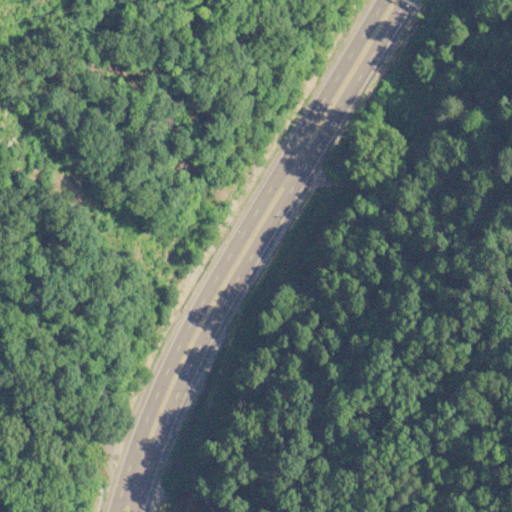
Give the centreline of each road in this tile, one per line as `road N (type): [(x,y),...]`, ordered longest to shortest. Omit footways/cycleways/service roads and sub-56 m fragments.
road 1 (secondary): [(134,511),(200,345),(405,0)]
road 2 (secondary): [(382,0),(187,325),(115,511)]
